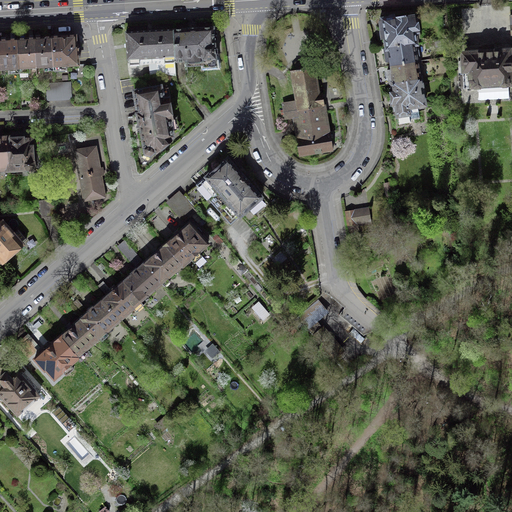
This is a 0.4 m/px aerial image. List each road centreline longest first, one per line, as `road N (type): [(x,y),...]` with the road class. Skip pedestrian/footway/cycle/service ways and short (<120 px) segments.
road 1 (track): [(393,338),(376,361),(160,511)]
road 2 (residential): [(322,183),(353,165),(367,132),(352,0)]
road 3 (residential): [(139,199),(0,322)]
road 4 (track): [(414,366),(306,511)]
road 5 (residential): [(393,338),(341,288),(322,183)]
road 6 (track): [(393,338),(414,366),(511,410)]
road 7 (track): [(511,266),(393,338)]
road 8 (residential): [(245,112),(139,199)]
road 9 (primary): [(93,8),(213,0)]
